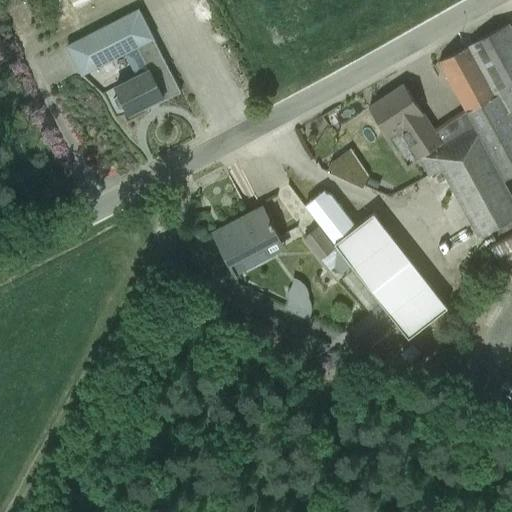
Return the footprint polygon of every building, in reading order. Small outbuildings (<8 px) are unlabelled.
[(130,114),(143,107),(145,111),(182,92),(139,9),(68,46),(82,74),(124,53),(135,75),(115,85),(130,114)] [(511,177),(511,29),(509,23),(438,61),(473,126),(442,146),(423,113),(404,84),(369,107),(388,136),(404,126),(423,155),(419,157),(429,176),(442,170),(479,237),(511,219),(511,193),(505,181),(511,177)] [(370,176),(367,184),(377,189),(381,181),(370,176)] [(306,205),(318,221),(335,243),(357,226),(331,194),(327,193),(325,190),(306,205)] [(281,240),(263,207),(226,229),(229,235),(220,241),(216,234),(215,235),(236,276),(269,258),(264,249),(281,240)] [(304,237),(321,260),(335,250),(317,227),(304,237)] [(511,231),(487,245),(497,263),(511,255),(511,231)] [(348,328),(362,347),(366,344),(372,352),(400,330),(380,304),(348,328)]
